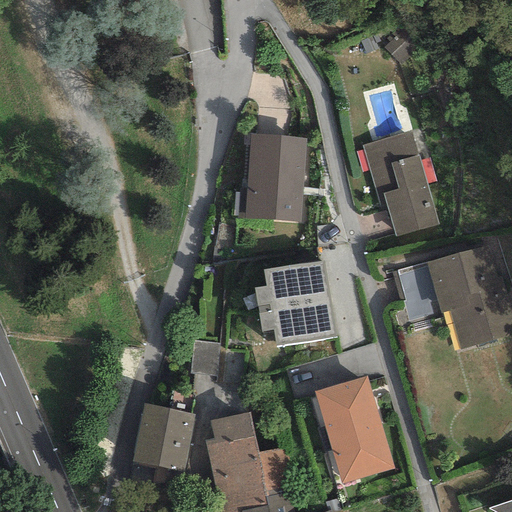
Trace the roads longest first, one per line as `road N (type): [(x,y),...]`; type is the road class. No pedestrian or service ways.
road 1 (residential): [(430,511),(319,92),(274,15),(256,0)]
road 2 (residential): [(110,511),(237,68),(235,0)]
road 3 (primary): [(55,511),(0,381)]
